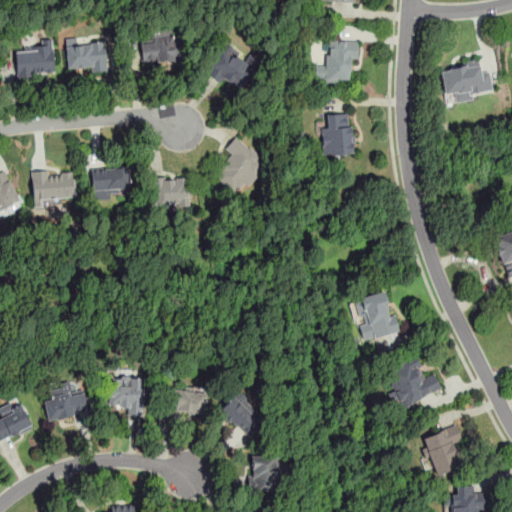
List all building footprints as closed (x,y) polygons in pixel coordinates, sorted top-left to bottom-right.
[(319,0),(331,0),(331,13),(346,14),(346,3),(353,3),(353,0),(319,0)] [(181,61),(181,37),(171,37),(171,31),(149,31),(149,39),(140,39),(140,61),(181,61)] [(357,40),(327,39),(326,61),(316,61),(316,79),(348,80),(348,60),(357,60),(357,40)] [(22,45),(22,50),(13,51),(17,78),(56,72),(51,41),(22,45)] [(106,70),(105,41),(65,43),(66,69),(87,67),(87,71),(106,70)] [(259,60),(247,54),(244,59),(236,55),(239,50),(222,41),(205,73),(241,92),(259,60)] [(441,66),(445,102),(475,98),(474,92),(491,90),(489,69),(479,70),(478,62),(441,66)] [(321,156),(352,155),(351,112),(326,113),(327,124),(320,124),(321,156)] [(236,135),(224,149),(231,154),(212,176),(236,197),(267,162),(236,135)] [(90,167),(91,199),(118,197),(118,188),(130,187),(129,165),(90,167)] [(0,214),(21,205),(5,170),(0,172),(0,214)] [(72,170),(31,171),(32,199),(73,197),(72,170)] [(189,205),(189,175),(151,175),(151,205),(189,205)] [(511,229),(491,238),(505,278),(511,275),(511,229)] [(361,340),(397,331),(386,289),(351,298),(361,340)] [(441,390),(432,370),(423,374),(415,355),(382,369),(398,408),(441,390)] [(143,376),(109,376),(109,405),(121,405),(121,415),(143,415),(143,376)] [(203,413),(205,388),(170,386),(168,410),(203,413)] [(82,387),(52,393),(53,398),(43,400),(47,420),(87,412),(82,387)] [(244,436),(264,417),(237,390),(218,409),(244,436)] [(0,418),(0,442),(32,426),(18,398),(0,406),(0,416),(1,418),(0,418)] [(460,467),(453,444),(461,441),(456,424),(422,434),(426,446),(420,448),(425,467),(432,465),(435,474),(460,467)] [(275,492),(275,478),(285,478),(285,455),(247,455),(247,492),(275,492)] [(450,511),(479,511),(479,510),(489,509),(489,492),(476,493),(476,484),(455,485),(456,495),(450,495),(450,511)]
